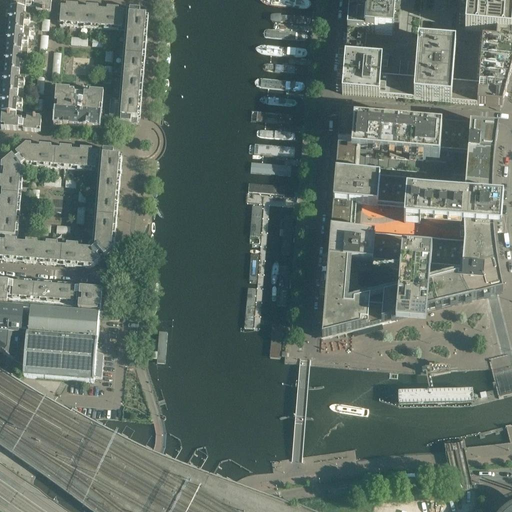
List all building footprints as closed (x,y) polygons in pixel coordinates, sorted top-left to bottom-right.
[(51,14),(52,0),(50,0),(12,0),(11,11),(26,12),(26,6),(37,7),(37,13),(51,14)] [(268,6),(306,9),(307,9),(308,9),(309,8),(310,8),(310,7),(311,6),(311,5),(312,4),(311,3),(310,2),(309,1),(309,0),(307,0),(259,0),(260,0),(260,1),(261,2),(262,3),(262,4),(263,5),(264,5),(266,6),(267,6),(268,6)] [(511,0),(349,0),(342,95),(502,108),(511,70),(511,0)] [(140,120),(145,67),(149,18),(146,17),(146,12),(64,5),(64,7),(59,7),(57,22),(60,23),(60,27),(126,33),(126,36),(125,36),(120,98),(121,98),(121,102),(110,101),(109,123),(137,125),(137,120),(140,120)] [(26,67),(27,63),(23,62),(23,60),(21,60),(22,50),(24,50),(24,48),(28,48),(29,40),(25,39),(25,38),(23,37),(24,27),(26,27),(26,25),(30,26),(30,21),(27,21),(27,19),(25,19),(26,12),(11,11),(2,116),(16,117),(17,110),(19,110),(19,109),(23,109),(23,104),(19,104),(19,102),(18,102),(19,90),(21,90),(21,88),(25,88),(25,81),(21,81),(21,79),(20,79),(21,69),(22,69),(22,67),(26,67)] [(273,15),(273,22),(311,24),(312,16),(273,15)] [(263,38),(264,39),(298,42),(302,42),(305,41),(307,40),(310,39),(311,38),(308,36),(305,34),(302,33),(297,32),(292,32),(266,30),(263,31),(262,33),(262,34),(262,36),(262,37),(263,38)] [(79,47),(80,39),(71,39),(71,46),(79,47)] [(79,47),(87,47),(88,40),(80,39),(79,47)] [(299,47),(263,46),(261,47),(260,48),(259,50),(259,51),(259,53),(260,54),(261,55),(263,56),(298,57),(301,57),(304,56),(307,54),(308,54),(306,51),(304,50),(302,48),(299,47)] [(273,65),(266,70),(272,74),(299,75),(308,71),(300,66),(273,65)] [(111,76),(112,68),(105,68),(104,76),(111,76)] [(111,85),(111,76),(104,76),(103,84),(111,85)] [(266,90),(267,90),(305,93),(306,85),(267,82),(266,82),(265,83),(264,83),(264,84),(263,84),(263,85),(263,86),(263,87),(263,88),(264,89),(265,90),(266,90)] [(100,130),(104,94),(56,90),(55,108),(58,108),(58,111),(55,111),(54,126),(100,130)] [(268,106),(296,108),(297,107),(298,106),(299,105),(299,103),(299,102),(298,101),(296,100),(268,98),(266,98),(264,98),(262,100),(260,101),(262,103),(264,105),(266,106),(268,106)] [(258,120),(259,121),(299,126),(300,125),(301,123),(301,122),(301,120),(301,119),(300,118),(261,114),(260,114),(259,115),(258,117),(258,118),(258,120)] [(40,133),(41,119),(27,118),(27,124),(19,123),(16,123),(16,117),(2,116),(1,130),(40,133)] [(333,204),(325,303),(324,303),(324,304),(325,304),(322,340),(396,321),(396,328),(426,331),(427,313),(503,294),(501,284),(499,273),(497,260),(495,246),(487,245),(487,244),(351,233),(353,205),(362,206),(405,210),(404,224),(501,232),(503,202),(492,201),(493,189),(493,175),(495,157),(496,144),(498,129),(340,116),(333,204)] [(265,138),(266,139),(298,141),(300,141),(301,140),(302,139),(302,137),(302,136),(301,135),(300,134),(299,134),(266,132),(265,132),(264,133),(263,135),(263,136),(264,137),(265,138)] [(101,254),(104,258),(107,255),(108,256),(115,250),(122,158),(119,158),(120,153),(26,145),(2,165),(1,170),(4,171),(4,180),(1,179),(0,189),(0,190),(3,191),(2,200),(0,199),(0,210),(1,211),(0,220),(0,259),(3,260),(3,263),(17,264),(17,261),(23,261),(23,264),(37,265),(37,263),(43,263),(43,266),(57,267),(58,264),(64,265),(64,268),(78,269),(78,266),(84,267),(84,269),(90,270),(100,261),(97,257),(101,254)] [(255,145),(254,155),(294,158),(295,148),(255,145)] [(251,184),(250,194),(286,197),(294,193),(286,188),(251,184)] [(253,206),(250,243),(261,244),(264,207),(253,206)] [(285,224),(283,251),(283,253),(284,254),(285,255),(287,256),(289,256),(290,255),(292,254),(293,253),(293,251),(295,223),(295,219),(294,218),(293,217),(291,216),(290,216),(288,216),(287,218),(286,219),(285,224)] [(252,253),(249,282),(257,283),(260,253),(252,253)] [(290,296),(290,294),(291,270),(291,269),(291,268),(290,266),(289,266),(287,266),(286,266),(284,267),(284,268),(283,269),(281,294),(281,295),(282,297),(283,298),(284,298),(286,299),(288,298),(289,297),(290,296)] [(0,304),(100,313),(102,291),(92,291),(92,288),(0,280),(0,304)] [(246,294),(244,324),(254,324),(257,295),(246,294)] [(97,355),(99,335),(100,335),(101,323),(100,323),(101,317),(102,316),(0,306),(0,353),(14,363),(10,369),(24,378),(94,384),(95,379),(102,380),(104,356),(97,355)] [(160,320),(157,363),(157,365),(158,366),(159,367),(161,367),(162,367),(164,366),(165,365),(165,364),(169,321),(169,319),(168,318),(166,317),(165,317),(163,317),(162,318),(161,319),(160,320)] [(280,361),(283,326),(270,325),(267,360),(280,361)] [(165,374),(158,376),(168,413),(176,411),(165,374)] [(473,391),(433,392),(398,393),(399,406),(473,404),(473,391)] [(13,454),(36,416),(26,410),(3,448),(13,454)] [(25,462),(48,423),(39,418),(15,456),(25,462)] [(0,445),(1,446),(12,427),(3,421),(0,426),(0,445)] [(36,472),(61,431),(51,425),(26,466),(36,472)] [(225,493),(227,490),(223,488),(220,493),(210,487),(200,503),(206,507),(208,507),(225,493)]
